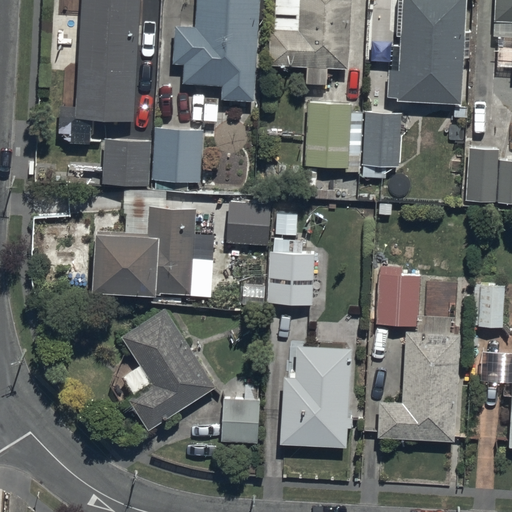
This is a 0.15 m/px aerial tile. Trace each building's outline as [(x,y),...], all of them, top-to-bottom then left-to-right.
[(141,0),(83,0),(78,120),(136,123),(141,0)] [(258,100),(262,0),(192,0),(188,97),(258,100)] [(351,71),(354,0),(304,0),(303,30),(275,28),(273,68),(351,71)] [(464,0),(402,0),(399,102),(462,104),(464,0)] [(511,77),(511,0),(498,0),(495,77),(511,77)] [(362,108),(351,108),(351,100),(308,99),(306,161),(345,163),(344,168),(347,168),(360,168),(362,108)] [(403,109),(365,108),(362,174),(381,175),(380,195),(407,196),(408,170),(386,169),(386,162),(400,163),(403,109)] [(201,178),(203,124),(153,123),(152,176),(156,176),(155,188),(188,189),(188,178),(201,178)] [(151,136),(106,133),(102,179),(148,182),(151,136)] [(498,143),(467,143),(466,198),(511,198),(511,154),(498,154),(498,143)] [(269,204),(230,201),(226,243),(266,246),(269,204)] [(101,228),(97,291),(192,297),(198,209),(153,206),(151,231),(101,228)] [(274,246),(268,246),(267,298),(313,299),(313,250),(298,250),(299,237),(274,236),(274,246)] [(504,279),(477,278),(475,322),(503,323),(504,279)] [(220,389),(169,310),(127,337),(158,385),(134,400),(155,431),(220,389)] [(458,444),(464,335),(407,332),(404,404),(382,402),(380,440),(458,444)] [(350,449),(356,349),(290,344),(284,445),(350,449)] [(260,397),(223,394),(221,436),(257,439),(260,397)]
